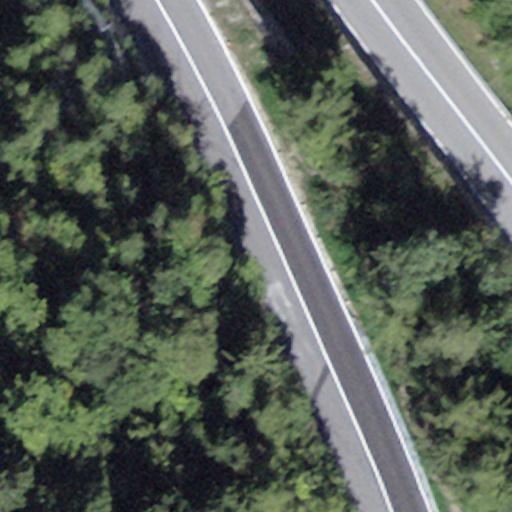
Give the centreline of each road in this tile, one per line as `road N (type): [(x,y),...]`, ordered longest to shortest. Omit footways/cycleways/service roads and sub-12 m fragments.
road 1 (secondary): [(391,511),(306,303),(158,0)]
road 2 (secondary): [(375,0),(511,178)]
